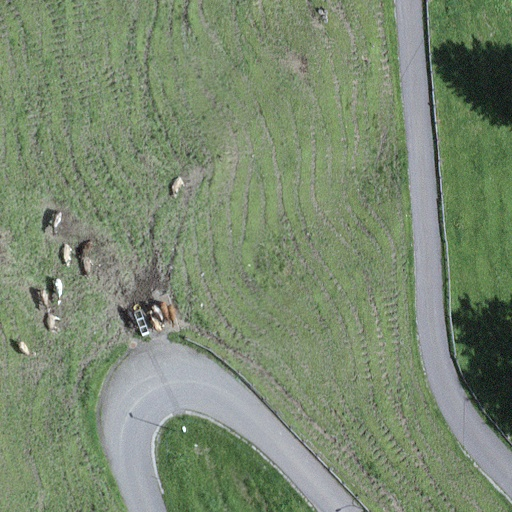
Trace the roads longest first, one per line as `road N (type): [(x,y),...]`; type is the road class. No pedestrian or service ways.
road 1 (unclassified): [(511,476),(434,341),(411,0)]
road 2 (unclassified): [(152,511),(128,424),(150,386),(182,372),(218,381),(343,511)]
